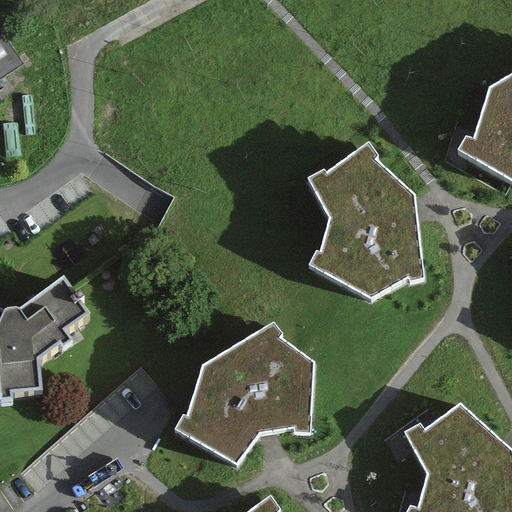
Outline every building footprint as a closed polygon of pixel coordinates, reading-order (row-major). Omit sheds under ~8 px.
[(511,81),(492,93),(475,146),(471,145),(465,156),(511,180),(511,81)] [(371,163),(375,159),(366,148),(324,179),(322,174),(308,183),(330,221),(320,258),(315,256),(309,269),(369,300),(405,279),(408,283),(421,279),(411,200),(371,163)] [(19,402),(18,393),(49,390),(46,359),(66,344),(68,348),(80,340),(73,330),(98,313),(71,274),(26,308),(3,311),(0,310),(0,372),(3,403),(19,402)] [(281,338),(274,330),(205,370),(188,424),(184,422),(178,434),(238,465),(259,437),(296,430),(296,436),(309,436),(312,368),(278,342),(281,338)] [(511,511),(511,461),(511,455),(461,409),(425,434),(422,430),(408,438),(430,477),(420,511),(414,511),(411,511),(410,511),(511,511)] [(277,511),(270,502),(257,511),(277,511)]
